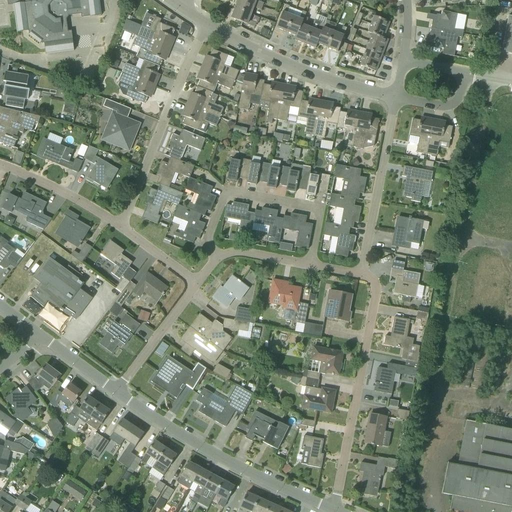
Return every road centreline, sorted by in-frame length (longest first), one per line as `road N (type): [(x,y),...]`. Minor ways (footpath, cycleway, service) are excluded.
road 1 (residential): [(334,508),(228,458),(114,385)]
road 2 (residential): [(334,508),(375,294),(359,272)]
road 3 (residential): [(120,225),(205,25)]
road 4 (residential): [(205,25),(324,78),(394,98)]
road 5 (residential): [(195,282),(215,258),(236,251),(359,272)]
road 6 (residential): [(359,272),(394,98)]
road 7 (residential): [(0,164),(120,225)]
road 8 (residential): [(114,385),(195,282)]
